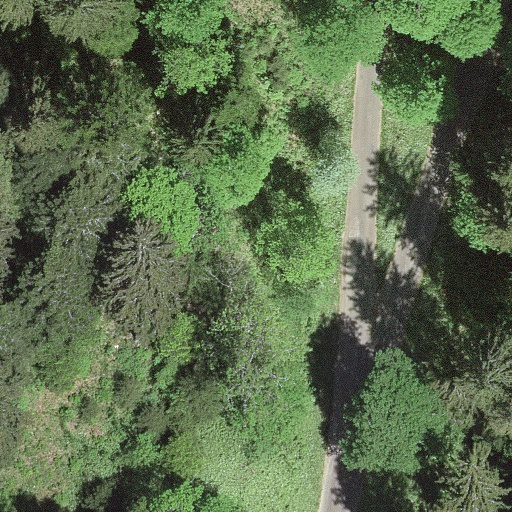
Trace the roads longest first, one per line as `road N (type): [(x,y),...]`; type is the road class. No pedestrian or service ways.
road 1 (unclassified): [(504,0),(413,266),(355,381)]
road 2 (unclassified): [(355,381),(382,0)]
road 3 (unclassified): [(339,511),(355,381)]
